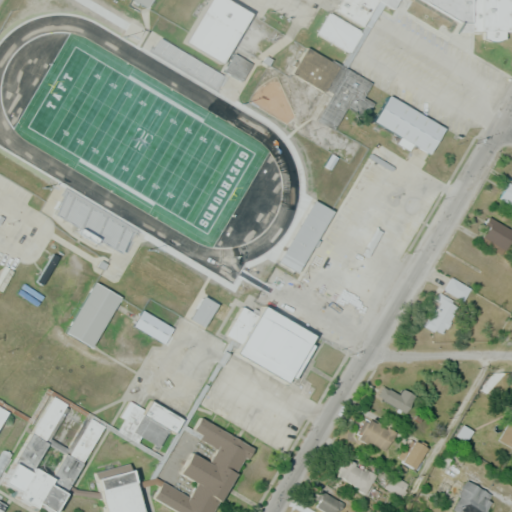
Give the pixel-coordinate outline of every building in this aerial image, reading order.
[(151,0),(145,10),(128,0),(151,0)] [(184,44),(210,0),(215,0),(246,20),(218,65),(184,44)] [(339,0),(334,11),(365,28),(379,0),(339,0)] [(511,0),(478,0),(474,29),(480,29),(488,45),(511,32),(511,0)] [(351,53),(363,32),(328,12),(316,33),(351,53)] [(319,144),(368,167),(359,187),(370,192),(368,203),(380,208),(383,203),(397,209),(405,190),(395,185),(397,176),(388,172),(390,157),(334,132),(345,108),(369,112),(374,101),(364,97),(372,79),(304,48),(292,75),(325,90),(312,119),(334,130),(329,142),(299,128),(240,245),(257,252),(269,254),(319,144)] [(223,71),(241,82),(252,63),(233,52),(223,71)] [(443,133),(428,157),(374,124),(388,100),(443,133)] [(511,204),(511,178),(509,177),(498,198),(511,204)] [(296,278),(277,267),(312,206),(331,217),(296,278)] [(505,251),(511,230),(511,225),(486,218),(479,243),(505,251)] [(500,281),(508,265),(490,255),(481,271),(500,281)] [(191,289),(183,285),(189,275),(171,265),(166,274),(158,270),(147,290),(156,295),(154,298),(171,307),(172,305),(180,309),(191,289)] [(427,326),(445,335),(468,284),(449,276),(427,326)] [(90,351),(65,335),(94,287),(119,302),(90,351)] [(203,332),(188,323),(201,300),(216,309),(203,332)] [(309,340),(281,385),(237,358),(264,313),(309,340)] [(141,315),(171,333),(163,346),(133,329),(141,315)] [(72,398),(82,383),(64,372),(54,388),(72,398)] [(13,403),(29,412),(40,393),(25,383),(13,403)] [(58,511),(102,422),(68,406),(69,403),(48,393),(4,486),(57,511),(58,511)] [(0,423),(8,409),(0,404),(0,423)] [(386,450),(395,431),(365,415),(356,435),(386,450)] [(511,445),(511,417),(503,417),(503,445),(511,445)] [(154,498),(176,511),(211,511),(250,451),(200,420),(193,431),(202,436),(199,441),(217,451),(209,464),(191,453),(179,474),(197,485),(189,499),(164,483),(154,498)] [(415,468),(427,445),(413,438),(401,461),(415,468)] [(335,475),(365,492),(376,473),(345,456),(335,475)] [(385,485),(399,495),(408,484),(394,473),(385,485)] [(103,511),(97,487),(130,478),(138,511),(103,511)] [(493,497),(469,478),(451,501),(464,511),(487,511),(483,509),(493,497)] [(340,510),(340,495),(318,495),(318,510),(340,510)]
